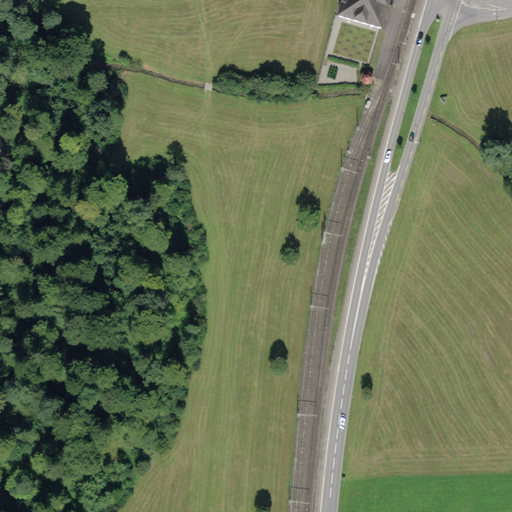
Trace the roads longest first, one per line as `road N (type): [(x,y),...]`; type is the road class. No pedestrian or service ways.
road 1 (secondary): [(373,240),(329,511)]
road 2 (secondary): [(373,240),(455,0)]
road 3 (secondary): [(431,0),(377,196),(373,240)]
